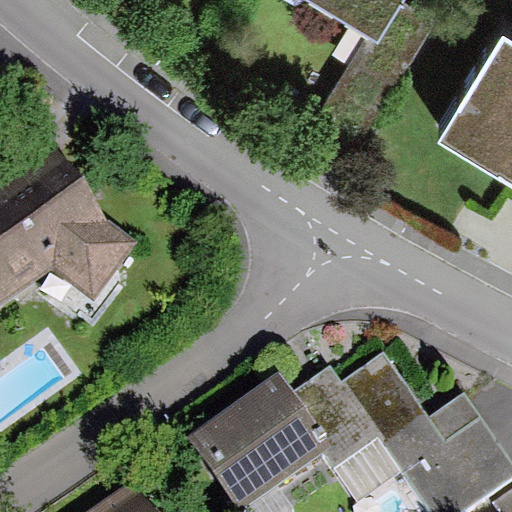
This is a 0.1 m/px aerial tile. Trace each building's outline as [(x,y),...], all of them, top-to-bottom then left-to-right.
[(391,0),(297,0),(369,40),(391,0)] [(511,33),(499,25),(433,132),(511,180),(511,33)] [(47,184),(0,215),(0,319),(56,286),(77,305),(121,267),(91,247),(47,184)] [(382,384),(341,413),(375,462),(410,511),(496,511),(511,501),(511,490),(463,421),(426,447),(382,384)] [(330,399),(201,484),(218,511),(298,511),(375,462),(341,413),(330,399)]
